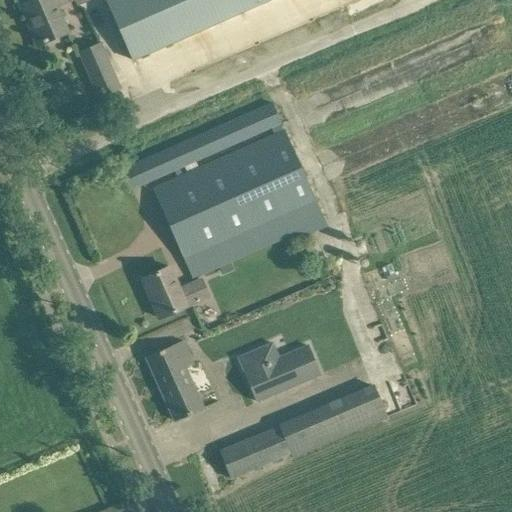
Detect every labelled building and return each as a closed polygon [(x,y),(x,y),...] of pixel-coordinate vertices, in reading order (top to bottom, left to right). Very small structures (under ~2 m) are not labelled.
[(88,0),(30,0),(20,5),(21,7),(25,5),(34,26),(30,28),(38,44),(67,31),(56,6),(68,0),(75,0),(77,5),(88,0)] [(105,0),(132,59),(267,0),(105,0)] [(101,41),(78,52),(104,106),(120,100),(116,91),(121,89),(101,41)] [(153,188),(193,278),(295,233),(298,239),(326,226),(324,220),(271,103),(253,111),(121,169),(130,189),(174,170),(177,177),(153,188)] [(208,296),(201,279),(183,287),(184,290),(180,291),(169,266),(142,278),(159,318),(208,296)] [(174,420),(192,412),(203,407),(182,361),(190,358),(182,341),(145,357),(174,420)] [(272,343),(238,357),(257,401),(320,375),(307,345),(278,357),(272,343)] [(238,443),(219,450),(231,478),(249,471),(291,453),(279,425),(238,443)]
